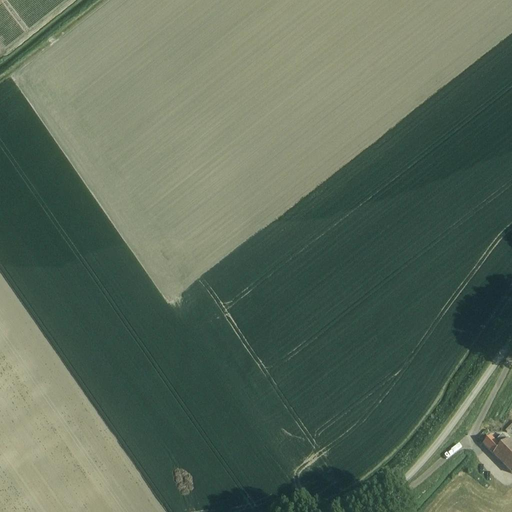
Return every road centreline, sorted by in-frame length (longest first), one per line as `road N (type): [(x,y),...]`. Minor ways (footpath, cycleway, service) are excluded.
road 1 (unclassified): [(511,342),(384,499)]
road 2 (unclassified): [(384,499),(468,440),(511,351)]
